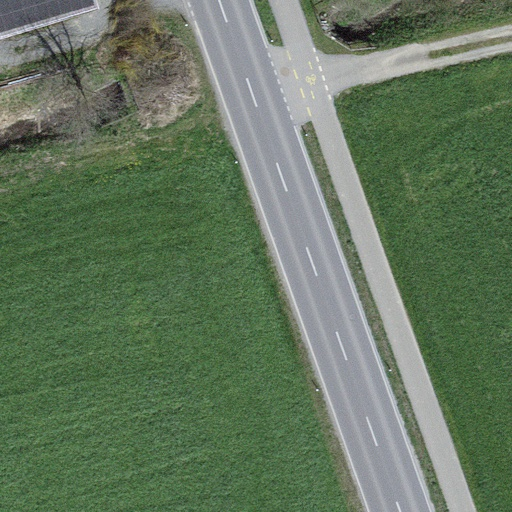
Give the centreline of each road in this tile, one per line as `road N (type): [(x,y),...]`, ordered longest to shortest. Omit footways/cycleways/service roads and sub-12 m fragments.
road 1 (secondary): [(393,511),(211,0)]
road 2 (track): [(249,106),(511,42)]
